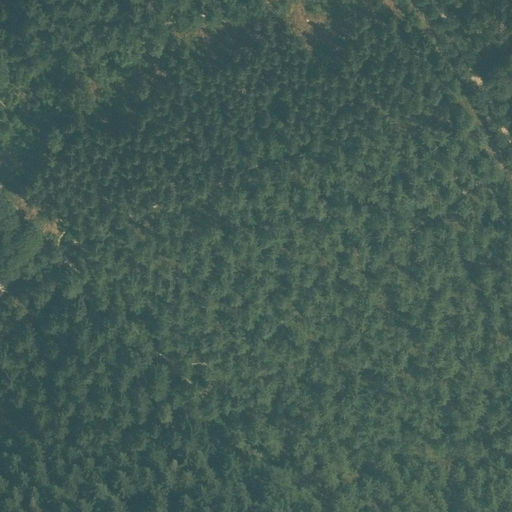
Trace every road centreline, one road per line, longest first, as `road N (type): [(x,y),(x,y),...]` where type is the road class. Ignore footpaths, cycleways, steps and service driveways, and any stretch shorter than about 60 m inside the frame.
road 1 (unknown): [(511,152),(327,288),(207,361),(187,363),(133,410),(43,511)]
road 2 (track): [(0,193),(55,253),(130,213),(479,74)]
road 3 (track): [(16,275),(55,253),(311,511)]
road 4 (track): [(246,0),(0,59)]
road 5 (track): [(336,511),(511,382)]
road 6 (track): [(511,132),(436,0)]
